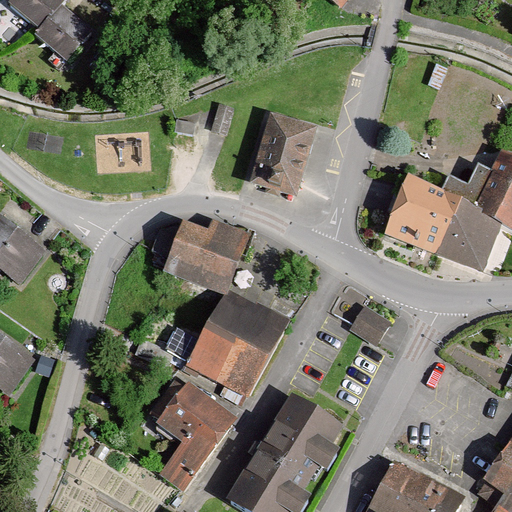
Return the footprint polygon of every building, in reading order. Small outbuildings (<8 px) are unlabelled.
[(38,39),(65,61),(89,33),(59,7),(63,2),(60,0),(14,0),(10,5),(41,30),(38,39)] [(234,109),(220,105),(212,131),(226,135),(234,109)] [(297,201),(318,133),(272,119),(251,186),(297,201)] [(195,123),(177,120),(174,132),(193,135),(195,123)] [(511,229),(511,162),(504,158),(477,213),(501,223),(511,229)] [(404,182),(383,232),(434,254),(455,204),(404,182)] [(434,254),(479,273),(501,223),(455,204),(434,254)] [(153,264),(221,297),(250,237),(214,219),(209,230),(184,218),(162,230),(152,250),(158,253),(153,264)] [(0,271),(20,286),(45,253),(1,219),(0,220),(0,271)] [(225,384),(251,397),(284,327),(221,297),(205,330),(234,343),(224,364),(232,368),(225,384)] [(376,348),(390,326),(367,310),(352,332),(376,348)] [(234,343),(205,330),(201,339),(177,327),(166,351),(142,339),(135,355),(166,370),(171,359),(225,384),(232,368),(224,364),(234,343)] [(33,362),(0,340),(0,383),(13,392),(33,362)] [(182,491),(232,423),(185,389),(159,424),(186,444),(162,476),(182,491)] [(230,502),(245,511),(288,511),(339,434),(292,404),(230,502)] [(511,510),(511,431),(485,474),(488,477),(478,492),(496,505),(498,501),(511,510)] [(451,511),(458,497),(394,469),(374,511),(451,511)] [(511,511),(511,510),(498,501),(496,505),(492,511),(511,511)]
